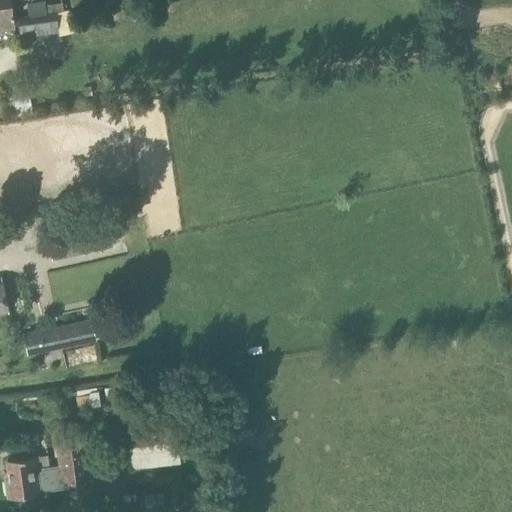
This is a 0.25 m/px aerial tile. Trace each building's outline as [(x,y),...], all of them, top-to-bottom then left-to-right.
[(8,0),(0,0),(0,28),(12,27),(8,0)] [(55,11),(17,16),(19,36),(58,32),(55,11)] [(2,90),(7,117),(32,113),(25,70),(15,72),(17,84),(11,84),(11,89),(2,90)] [(52,261),(115,247),(110,222),(88,226),(87,222),(67,227),(68,230),(46,235),(52,261)] [(89,320),(39,329),(23,332),(27,353),(92,342),(89,320)] [(43,469),(46,490),(63,488),(62,483),(89,479),(83,437),(55,441),(59,467),(43,469)] [(46,490),(43,469),(39,469),(37,457),(7,461),(9,480),(5,481),(8,498),(39,493),(39,491),(46,490)] [(188,463),(168,463),(168,474),(189,473),(188,463)] [(177,492),(173,493),(175,511),(210,511),(207,486),(177,489),(177,492)]
